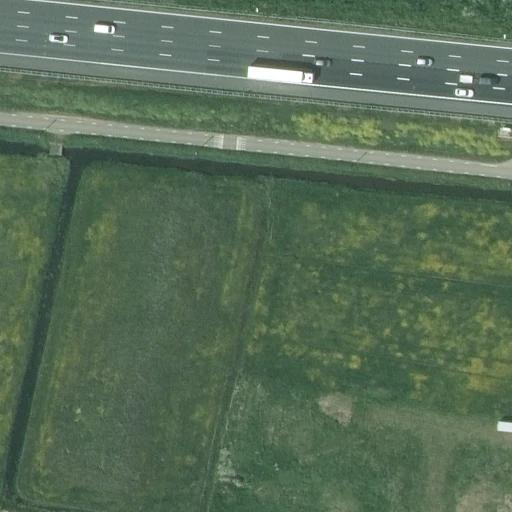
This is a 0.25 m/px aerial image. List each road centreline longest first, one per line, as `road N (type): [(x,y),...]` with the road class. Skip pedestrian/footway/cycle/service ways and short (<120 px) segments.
road 1 (unclassified): [(511,175),(0,121)]
road 2 (motorway): [(0,24),(511,76)]
